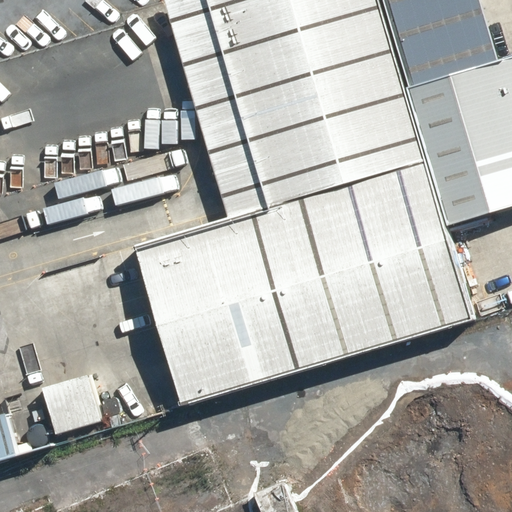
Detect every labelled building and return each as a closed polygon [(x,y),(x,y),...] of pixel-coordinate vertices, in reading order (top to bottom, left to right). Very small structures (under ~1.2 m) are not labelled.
[(148,248),(192,402),(481,320),(389,0),(173,0),(237,222),(148,248)] [(511,59),(424,85),(463,220),(511,205),(511,59)] [(511,511),(511,403),(459,347),(284,511),(511,511)] [(106,420),(92,372),(46,386),(60,434),(106,420)] [(11,414),(0,417),(0,463),(25,456),(11,414)]
